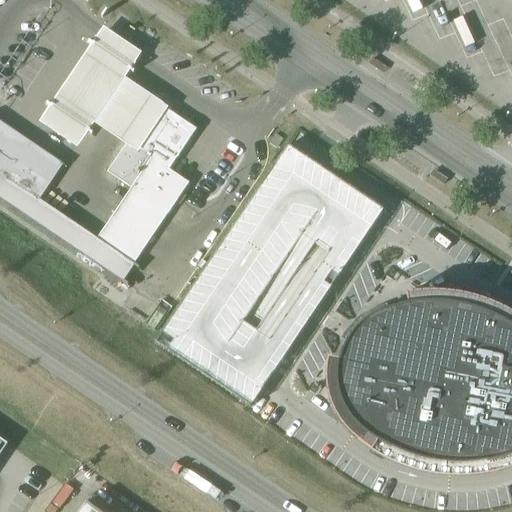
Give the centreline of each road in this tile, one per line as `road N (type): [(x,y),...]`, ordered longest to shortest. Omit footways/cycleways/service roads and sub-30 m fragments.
road 1 (tertiary): [(219,0),(511,198)]
road 2 (secondary): [(281,511),(0,317)]
